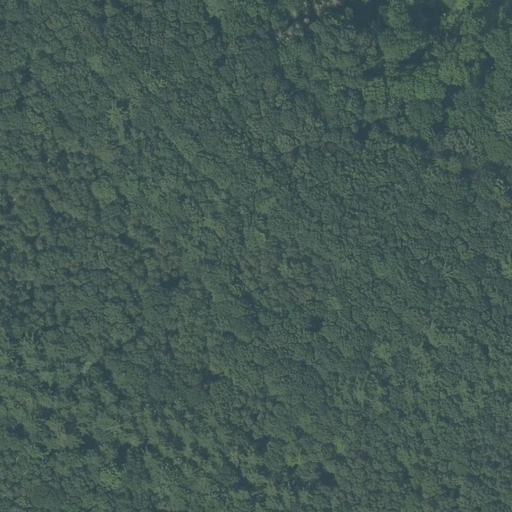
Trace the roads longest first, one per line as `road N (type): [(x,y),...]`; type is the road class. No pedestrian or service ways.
road 1 (unknown): [(511,497),(437,457),(355,442),(303,410),(209,281),(46,99),(0,13)]
road 2 (track): [(318,443),(194,273),(48,112),(0,37)]
road 3 (track): [(173,0),(297,101),(511,216)]
road 4 (track): [(0,329),(90,360),(242,433),(318,443)]
road 5 (track): [(318,443),(440,473),(511,509)]
